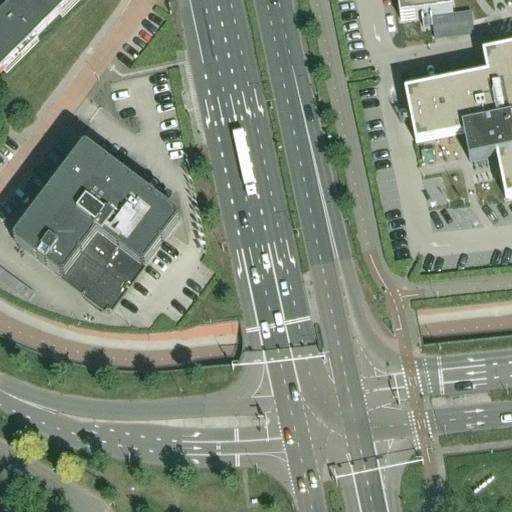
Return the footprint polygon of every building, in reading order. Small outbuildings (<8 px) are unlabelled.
[(76,1),(74,0),(20,0),(20,1),(48,29),(76,1)] [(397,0),(401,22),(431,18),(453,15),(450,0),(397,0)] [(48,29),(20,1),(0,20),(0,37),(20,57),(48,29)] [(453,15),(431,18),(434,41),(474,36),(471,13),(453,15)] [(0,76),(20,57),(0,37),(0,76)] [(488,76),(405,93),(416,146),(464,137),(469,163),(497,158),(506,201),(511,200),(511,49),(483,55),(488,76)] [(13,245),(49,272),(48,273),(99,313),(109,320),(133,290),(147,271),(145,270),(180,223),(179,222),(179,221),(178,221),(181,218),(136,183),(135,185),(130,181),(87,148),(13,245)] [(22,285),(16,292),(29,302),(34,295),(22,285)]
